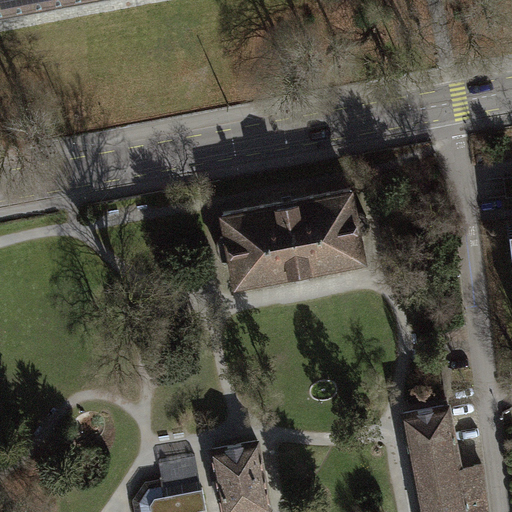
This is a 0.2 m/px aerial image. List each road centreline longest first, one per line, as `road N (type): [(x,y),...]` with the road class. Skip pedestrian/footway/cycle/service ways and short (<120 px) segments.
road 1 (secondary): [(0,177),(443,98)]
road 2 (residential): [(443,98),(502,511)]
